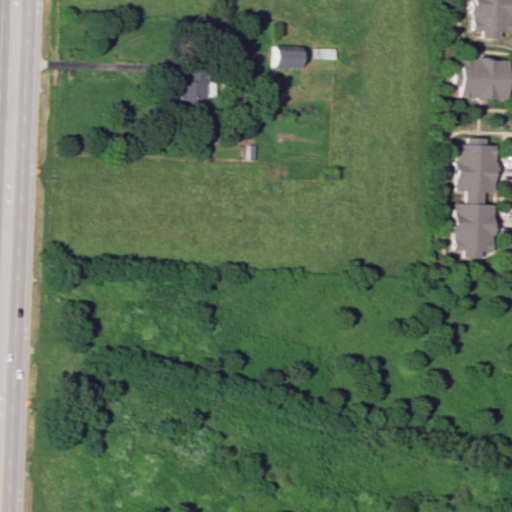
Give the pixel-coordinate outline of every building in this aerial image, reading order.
[(463,0),(462,30),(474,31),(474,37),(490,38),(491,31),(501,32),(502,0),(463,0)] [(294,68),(294,45),(268,44),(267,67),(294,68)] [(309,57),(330,58),(330,48),(309,47),(309,57)] [(452,60),(497,62),(497,71),(505,71),(504,91),(498,90),(498,98),(451,96),(451,87),(445,87),(446,71),(451,72),(452,60)] [(173,80),(172,109),(184,109),(184,122),(200,123),(201,71),(181,71),(181,80),(173,80)] [(451,249),(451,257),(472,258),(472,251),(482,251),(485,206),(474,205),(475,191),(484,192),(486,147),(475,146),(475,138),(457,137),(457,143),(447,143),(445,187),(455,188),(454,203),(445,202),(442,249),(451,249)]
